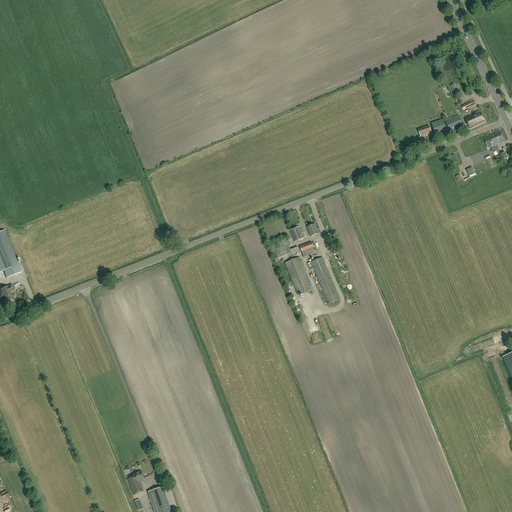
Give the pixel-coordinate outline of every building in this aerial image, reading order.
[(463,110),(472,106),(475,105),(473,99),(470,101),(470,103),(461,107),(463,110)] [(470,129),(485,122),(480,111),(473,114),(473,115),(465,119),(470,129)] [(445,121),(448,129),(462,123),(458,115),(445,121)] [(443,119),(431,123),(434,133),(446,129),(443,119)] [(425,134),(426,135),(431,133),(429,127),(418,131),(420,137),(424,135),(424,134),(425,134)] [(496,144),(496,145),(505,141),(500,131),(494,134),(496,138),(495,138),(495,139),(497,143),(496,144)] [(497,143),(495,139),(495,138),(496,138),(494,134),(484,139),(488,149),(496,145),(496,144),(497,143)] [(457,162),(454,155),(449,157),(452,164),(457,162)] [(466,170),(470,177),(475,175),(472,167),(466,170)] [(310,237),(318,234),(315,225),(307,228),(310,237)] [(294,242),(304,239),(299,227),(290,230),(294,242)] [(0,232),(0,272),(4,271),(7,278),(21,273),(5,231),(0,232)] [(290,249),(288,246),(290,245),(288,238),(269,244),(275,263),(280,261),(279,261),(292,256),(293,258),(297,256),(296,253),(299,252),(297,246),(290,249)] [(304,258),(315,253),(311,242),(300,246),(304,258)] [(298,295),(313,290),(299,257),(285,263),(298,295)] [(328,304),(339,300),(322,258),(311,262),(328,304)] [(0,291),(0,304),(6,303),(13,300),(10,292),(14,291),(12,285),(0,290),(1,291),(0,291)] [(511,352),(502,357),(504,362),(511,358),(511,352)] [(134,495),(144,491),(140,482),(143,481),(142,480),(144,479),(141,471),(133,475),(134,477),(127,480),(134,495)] [(166,511),(164,504),(168,502),(163,487),(159,488),(159,489),(148,492),(155,511),(166,511)] [(0,511),(8,509),(5,503),(0,504),(0,511)]
